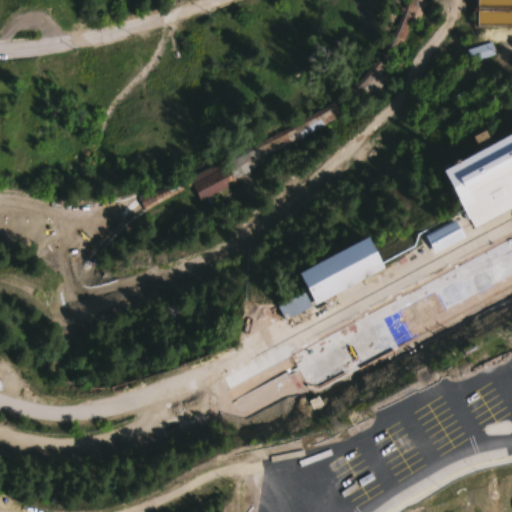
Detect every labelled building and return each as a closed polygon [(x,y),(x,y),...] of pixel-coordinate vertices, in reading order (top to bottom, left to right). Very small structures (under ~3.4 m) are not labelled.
[(511,0),(475,0),(475,25),(511,25),(511,0)] [(494,54),(490,42),(465,50),(469,62),(494,54)] [(471,228),(511,207),(511,202),(509,197),(511,195),(511,134),(439,173),(471,228)] [(233,186),(224,163),(187,177),(197,200),(233,186)] [(295,276),(312,305),(381,268),(365,239),(295,276)] [(511,299),(511,247),(223,372),(242,416),(511,299)] [(283,322),(309,306),(301,293),(275,309),(283,322)]
